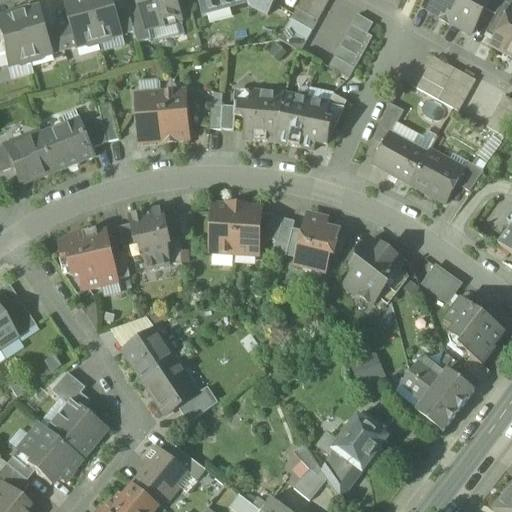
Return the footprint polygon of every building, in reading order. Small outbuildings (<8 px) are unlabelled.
[(76,50),(99,43),(87,0),(74,0),(64,3),(70,27),(76,50)] [(112,0),(87,0),(99,43),(123,37),(116,14),(112,0)] [(137,0),(139,8),(146,31),(148,30),(180,21),(180,19),(183,15),(180,5),(175,4),(174,0),(137,0)] [(199,0),(201,5),(220,0),(221,0),(226,3),(227,8),(248,2),(249,8),(267,18),(276,0),(199,0)] [(204,14),(227,8),(226,3),(221,0),(220,0),(201,5),(204,14)] [(326,0),(302,0),(302,1),(323,12),(329,2),(326,0)] [(436,0),(429,14),(450,25),(464,0),(436,0)] [(464,0),(450,25),(471,37),(485,12),(491,0),(464,0)] [(491,0),(485,12),(496,18),(503,4),(505,0),(491,0)] [(511,0),(505,0),(503,4),(511,8),(511,0)] [(318,23),(323,12),(302,1),(297,11),(318,23)] [(511,12),(511,8),(503,4),(496,18),(486,35),(496,41),(511,12)] [(139,8),(128,11),(134,34),(137,45),(151,42),(148,30),(146,31),(139,8)] [(40,10),(17,16),(30,62),(53,56),(47,33),(40,10)] [(123,37),(134,34),(128,11),(116,14),(123,37)] [(297,11),(291,22),(312,33),(318,23),(297,11)] [(511,12),(496,41),(493,48),(508,57),(509,55),(511,57),(511,12)] [(0,20),(0,43),(1,46),(7,68),(7,69),(30,62),(17,16),(0,20)] [(351,28),(367,37),(373,26),(357,17),(351,28)] [(180,21),(148,30),(151,42),(152,46),(185,37),(180,21)] [(291,22),(285,32),(306,44),(312,33),(291,22)] [(70,27),(58,30),(65,53),(76,50),(70,27)] [(351,28),(346,38),(367,50),(372,40),(367,37),(351,28)] [(53,56),(65,53),(58,30),(47,33),(53,56)] [(300,55),(306,44),(285,32),(279,43),(300,55)] [(123,37),(99,43),(103,55),(126,49),(123,37)] [(361,61),(367,50),(346,38),(340,49),(361,61)] [(288,57),(277,46),(267,56),(278,67),(288,57)] [(355,71),(361,61),(340,49),(334,59),(355,71)] [(349,81),(355,71),(334,59),(328,70),(349,81)] [(428,70),(449,81),(454,71),(434,60),(428,70)] [(30,62),(7,69),(10,82),(34,76),(30,62)] [(422,80),(443,92),(449,81),(428,70),(422,80)] [(449,81),(470,93),(476,83),(454,71),(449,81)] [(416,91),(437,103),(443,92),(422,80),(416,91)] [(139,98),(161,96),(159,81),(138,83),(139,98)] [(443,92),(464,104),(470,93),(449,81),(443,92)] [(328,107),(334,97),(334,96),(310,90),(307,103),(328,107)] [(437,103),(458,114),(464,104),(443,92),(437,103)] [(185,94),(161,96),(165,144),(188,142),(185,94)] [(244,143),(277,145),(285,98),(240,94),(239,106),(235,106),(234,110),(234,119),(235,119),(242,120),(245,123),(244,143)] [(141,146),(165,144),(161,96),(139,98),(137,98),(141,146)] [(209,132),(221,133),(222,109),(223,97),(211,96),(209,132)] [(332,126),(328,148),(347,105),(334,97),(328,107),(330,107),(326,124),(332,126)] [(277,145),(314,153),(316,145),(328,148),(332,126),(326,124),(330,107),(328,107),(307,103),(285,98),(277,145)] [(498,109),(511,116),(511,103),(504,99),(498,109)] [(99,110),(102,121),(107,146),(119,143),(111,108),(99,110)] [(374,141),(385,147),(391,137),(398,125),(403,116),(388,108),(374,141)] [(234,110),(222,109),(221,133),(234,134),(235,119),(234,119),(234,110)] [(492,120),(511,130),(511,116),(498,109),(492,120)] [(66,129),(43,138),(57,174),(94,159),(91,152),(82,129),(80,123),(76,114),(63,120),(66,129)] [(486,130),(507,142),(511,133),(511,130),(492,120),(486,130)] [(91,152),(107,146),(102,121),(82,129),(91,152)] [(423,140),(398,125),(391,137),(427,157),(430,153),(438,139),(427,133),(423,140)] [(20,189),(57,174),(43,138),(42,135),(5,149),(4,150),(13,171),(20,189)] [(373,168),(410,188),(427,157),(391,137),(385,147),(373,168)] [(502,146),(492,138),(477,159),(488,166),(502,146)] [(0,150),(0,175),(13,171),(4,150),(5,149),(5,148),(0,150)] [(511,149),(501,165),(511,173),(511,149)] [(465,173),(463,172),(450,164),(430,153),(427,157),(410,188),(445,208),(456,187),(465,173)] [(454,157),(450,164),(463,172),(467,165),(454,157)] [(456,187),(469,195),(484,175),(468,165),(467,165),(463,172),(465,173),(456,187)] [(210,255),(234,257),(237,209),(213,208),(210,255)] [(261,211),(237,209),(234,257),(258,259),(261,211)] [(136,251),(141,274),(170,267),(168,245),(165,232),(167,229),(163,211),(129,219),(130,227),(136,251)] [(178,217),(180,241),(192,240),(190,216),(178,217)] [(274,243),(289,247),(293,232),(295,224),(271,218),(266,241),(274,243)] [(296,270),(306,273),(324,277),(330,253),(333,254),(337,237),(323,233),(325,224),(308,220),(304,235),(298,262),(296,270)] [(119,230),(124,253),(136,251),(130,227),(119,230)] [(511,227),(498,247),(511,257),(511,227)] [(304,235),(293,232),(289,247),(286,259),(298,262),(304,235)] [(79,278),(82,293),(88,292),(100,289),(103,289),(102,286),(118,282),(113,259),(107,234),(98,236),(97,233),(75,238),(59,249),(60,255),(62,264),(68,263),(72,280),(79,278)] [(358,297),(372,308),(378,301),(399,273),(404,267),(378,246),(376,248),(369,242),(358,257),(359,263),(352,271),(353,279),(346,288),(346,291),(355,297),(358,297)] [(168,245),(170,267),(182,266),(180,243),(168,244),(168,245)] [(289,247),(274,243),(272,255),(286,259),(289,247)] [(52,261),(78,299),(88,292),(82,293),(79,278),(72,280),(68,263),(62,264),(60,255),(52,261)] [(113,259),(118,282),(130,280),(124,256),(113,259)] [(422,287),(448,305),(461,288),(435,269),(422,287)] [(322,285),(324,277),(306,273),(304,281),(322,285)] [(378,301),(387,308),(391,303),(409,280),(399,273),(378,301)] [(103,289),(100,289),(103,301),(121,297),(118,282),(102,286),(103,289)] [(0,294),(0,309),(16,298),(9,288),(0,294)] [(22,308),(16,298),(0,309),(0,317),(3,321),(22,308)] [(471,359),(482,368),(496,351),(494,350),(505,335),(462,302),(444,324),(454,332),(449,338),(468,352),(465,355),(471,359)] [(29,318),(22,308),(3,321),(9,331),(29,318)] [(0,351),(16,341),(9,331),(3,321),(0,317),(0,351)] [(35,329),(29,318),(9,331),(16,341),(35,329)] [(110,333),(124,354),(156,333),(147,320),(110,333)] [(16,341),(19,346),(38,333),(35,329),(16,341)] [(124,354),(144,385),(176,364),(156,333),(124,354)] [(16,341),(0,351),(0,355),(5,363),(23,351),(19,346),(16,341)] [(62,369),(54,357),(43,364),(51,376),(62,369)] [(362,364),(371,386),(386,380),(376,358),(362,364)] [(424,358),(419,365),(440,382),(445,375),(424,358)] [(463,369),(481,383),(488,373),(482,368),(471,359),(463,369)] [(198,397),(176,364),(144,385),(166,418),(178,411),(198,397)] [(371,386),(362,364),(350,368),(359,390),(371,386)] [(410,376),(431,393),(440,382),(419,365),(410,376)] [(445,375),(440,382),(431,393),(459,414),(475,393),(447,372),(445,375)] [(74,404),(84,412),(90,404),(81,396),(86,391),(68,376),(52,394),(61,401),(70,409),(74,404)] [(401,388),(423,404),(431,393),(410,376),(401,388)] [(423,404),(401,388),(396,394),(417,411),(423,404)] [(178,411),(189,427),(218,406),(208,390),(198,397),(178,411)] [(459,414),(431,393),(423,404),(417,411),(415,414),(442,435),(459,414)] [(61,401),(39,427),(49,434),(70,409),(61,401)] [(70,409),(49,434),(83,462),(108,432),(84,412),(74,404),(70,409)] [(358,422),(340,446),(334,454),(336,455),(362,474),(362,475),(369,466),(372,468),(383,454),(380,451),(386,443),(379,437),(384,431),(364,415),(359,422),(358,422)] [(63,486),(83,462),(49,434),(39,427),(29,440),(18,453),(13,458),(34,475),(50,489),(57,481),(63,486)] [(18,453),(29,440),(19,432),(8,446),(18,453)] [(332,460),(336,455),(334,454),(340,446),(328,437),(318,450),(331,460),(332,460)] [(133,488),(159,510),(165,503),(167,505),(179,490),(177,488),(187,476),(168,461),(155,450),(144,464),(149,468),(133,488)] [(309,474),(315,466),(304,450),(293,455),(309,474)] [(187,476),(197,484),(205,473),(176,451),(168,461),(187,476)] [(331,460),(321,475),(327,484),(340,503),(362,474),(336,455),(332,460),(331,460)] [(13,458),(6,467),(26,484),(34,475),(13,458)] [(309,505),(327,484),(321,475),(315,466),(309,474),(294,492),(309,505)] [(29,487),(26,484),(6,467),(5,467),(0,473),(0,486),(3,489),(4,488),(18,500),(29,487)] [(187,496),(197,484),(187,476),(177,488),(179,490),(187,496)] [(3,489),(0,493),(0,511),(25,511),(29,509),(18,500),(4,488),(3,489)] [(123,500),(138,511),(157,511),(159,510),(133,488),(123,500)] [(511,511),(511,488),(493,511),(511,511)] [(138,511),(123,500),(121,497),(114,505),(111,503),(103,511),(138,511)] [(257,511),(252,509),(239,499),(231,511),(232,511),(257,511)] [(252,509),(257,511),(264,511),(267,508),(258,501),(252,509)] [(264,511),(284,511),(271,502),(267,508),(264,511)]
